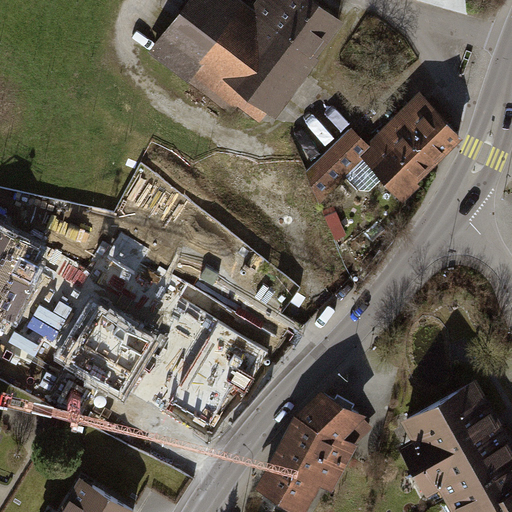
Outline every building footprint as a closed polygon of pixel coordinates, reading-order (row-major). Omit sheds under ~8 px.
[(263,0),(257,8),(245,0),(191,0),(152,53),(233,113),(238,105),(260,121),(266,113),(276,120),(343,29),(304,0),(263,0)] [(353,128),(309,171),(321,196),(365,153),(400,187),(455,133),(419,96),(369,145),(353,128)] [(218,165),(217,208),(273,210),(274,167),(218,165)] [(0,307),(8,311),(34,256),(0,240),(0,307)] [(441,482),(457,511),(511,511),(511,435),(503,419),(478,374),(403,416),(412,432),(399,439),(427,489),(441,482)] [(264,486),(299,504),(314,476),(329,484),(353,441),(337,433),(359,411),(325,392),(299,417),(264,486)] [(136,511),(141,504),(84,469),(61,507),(54,503),(48,511),(136,511)]
